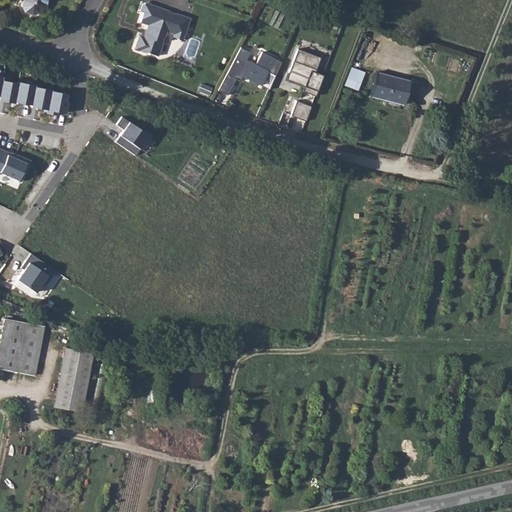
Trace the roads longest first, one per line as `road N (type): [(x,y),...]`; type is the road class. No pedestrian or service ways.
road 1 (residential): [(441,177),(320,149),(78,66)]
road 2 (track): [(511,190),(441,177),(511,1)]
road 3 (residential): [(73,134),(68,154),(10,238)]
